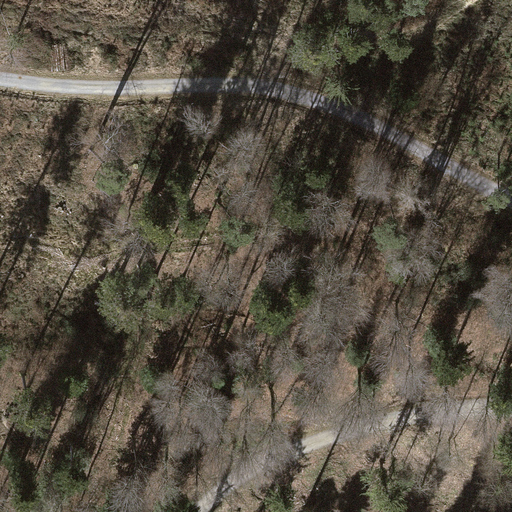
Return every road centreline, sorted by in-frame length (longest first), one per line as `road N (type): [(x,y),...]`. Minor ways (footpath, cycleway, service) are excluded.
road 1 (track): [(511,200),(408,141),(268,85),(0,77)]
road 2 (track): [(511,404),(420,411),(291,447),(230,479),(193,511)]
